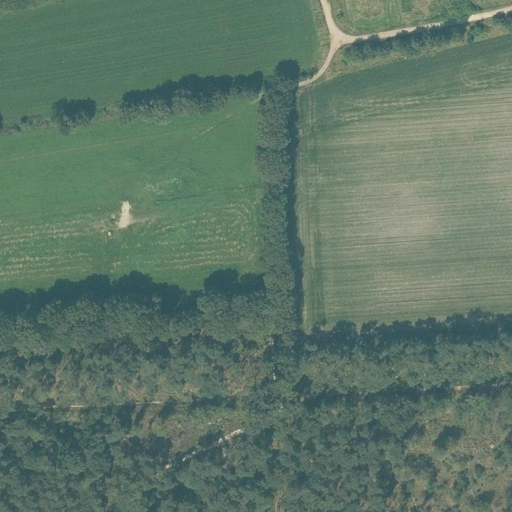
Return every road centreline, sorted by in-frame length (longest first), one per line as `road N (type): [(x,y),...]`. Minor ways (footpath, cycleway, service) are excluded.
road 1 (track): [(274,410),(262,106),(311,79),(337,39)]
road 2 (track): [(114,511),(161,471),(274,410)]
road 3 (track): [(337,39),(511,10)]
